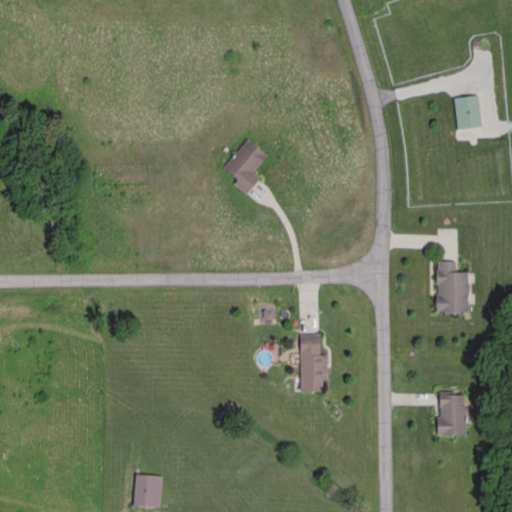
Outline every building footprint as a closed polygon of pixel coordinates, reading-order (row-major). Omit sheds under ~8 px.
[(482,92),(456,95),(460,127),(486,123),(482,92)] [(250,191),(265,178),(256,169),(271,155),(254,136),(224,164),(250,191)] [(461,258),(441,258),(442,310),(474,309),(474,268),(461,268),(461,258)] [(304,388),(329,387),(327,330),(302,331),(304,388)] [(442,389),(442,432),(471,432),(471,389),(442,389)] [(165,472),(135,471),(134,502),(164,503),(165,472)]
